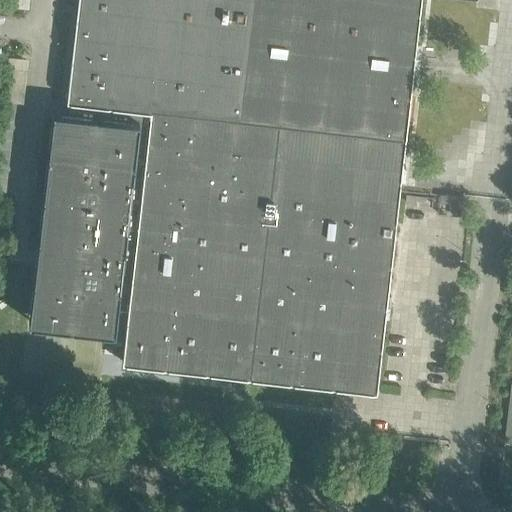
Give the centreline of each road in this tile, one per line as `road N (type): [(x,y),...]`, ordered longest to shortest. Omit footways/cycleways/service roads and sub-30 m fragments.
road 1 (unknown): [(467,456),(511,28)]
road 2 (unclassified): [(0,465),(374,511)]
road 3 (unknown): [(467,456),(423,427),(422,323)]
